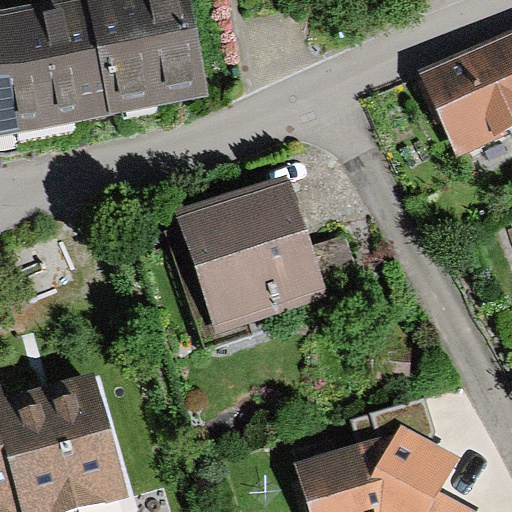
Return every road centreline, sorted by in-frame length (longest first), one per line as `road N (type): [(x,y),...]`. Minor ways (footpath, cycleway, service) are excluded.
road 1 (residential): [(511,430),(327,87)]
road 2 (residential): [(327,87),(73,187),(0,199)]
road 3 (residential): [(511,7),(327,87)]
